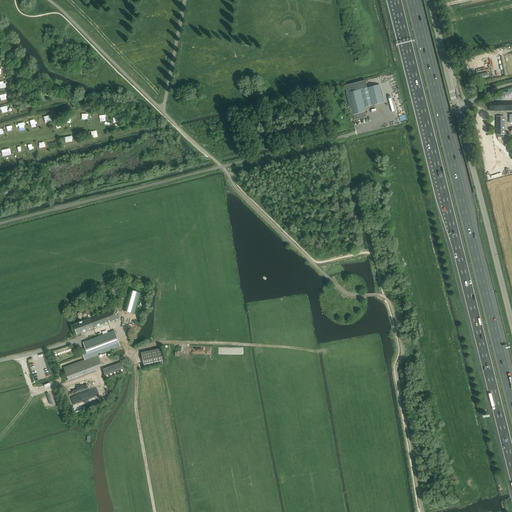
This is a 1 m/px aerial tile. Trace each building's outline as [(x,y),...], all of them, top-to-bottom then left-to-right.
[(345,86),(347,93),(346,94),(352,115),(353,115),(354,120),(366,117),(365,112),(366,112),(365,107),(384,103),(379,85),(367,88),(365,81),(345,86)] [(511,100),(489,101),(489,111),(511,110),(511,100)] [(504,117),(496,117),(497,135),(505,135),(504,117)] [(130,290),(124,310),(134,313),(140,293),(130,290)] [(74,325),(76,329),(74,330),(75,331),(76,330),(78,335),(94,329),(94,328),(119,319),(115,309),(90,319),(74,325)] [(84,343),(86,349),(82,350),(85,360),(64,368),(68,379),(102,366),(98,355),(121,347),(115,332),(84,343)] [(165,363),(161,348),(142,353),(145,368),(160,364),(165,363)] [(107,380),(126,373),(122,363),(103,371),(107,380)] [(85,381),(86,386),(91,384),(92,388),(100,386),(98,378),(85,381)]
